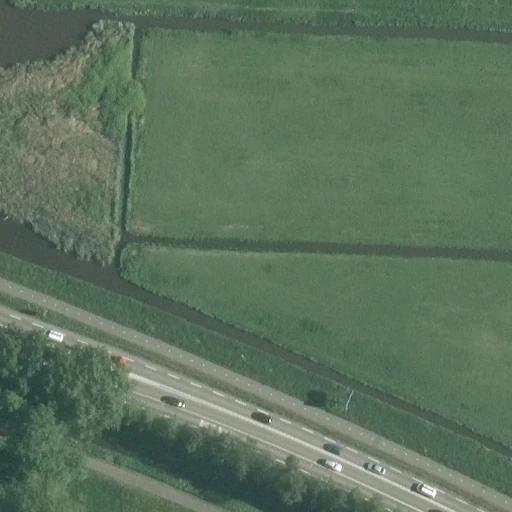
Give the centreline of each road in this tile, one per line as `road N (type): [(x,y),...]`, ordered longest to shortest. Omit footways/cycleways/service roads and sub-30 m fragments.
road 1 (secondary): [(432,511),(193,404)]
road 2 (secondary): [(193,404),(174,385),(0,318)]
road 3 (secondary): [(0,351),(155,401),(193,404)]
